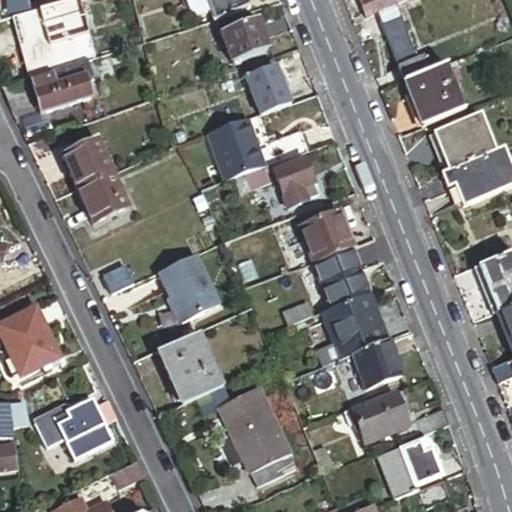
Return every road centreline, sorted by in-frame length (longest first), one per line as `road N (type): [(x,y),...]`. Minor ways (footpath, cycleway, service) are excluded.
road 1 (tertiary): [(313,0),(484,440),(504,511)]
road 2 (residential): [(0,123),(177,511)]
